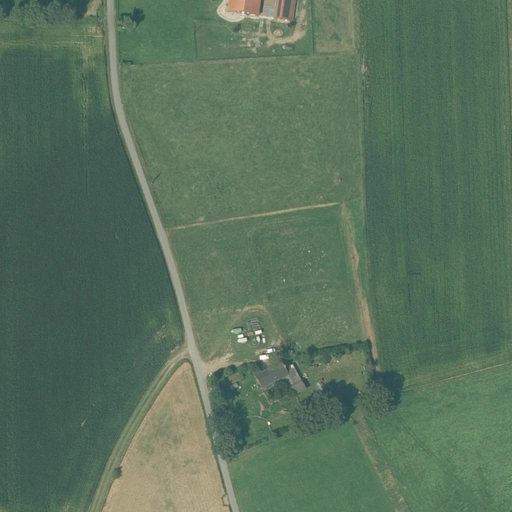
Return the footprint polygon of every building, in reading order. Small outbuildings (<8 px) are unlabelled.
[(230,0),(229,11),(259,16),(260,0),(230,0)] [(276,0),(274,19),(291,22),(294,0),(276,0)] [(281,363),(261,374),(259,371),(253,375),(262,390),(288,376),(284,370),(285,369),(284,368),(283,368),(283,367),(281,363)] [(302,381),(293,366),(291,363),(283,367),(283,368),(284,368),(285,369),(284,370),(288,376),(293,386),(302,381)] [(238,367),(219,378),(223,386),(236,379),(242,375),(238,367)] [(293,386),(290,387),(294,395),(306,388),(302,381),(293,386)]
